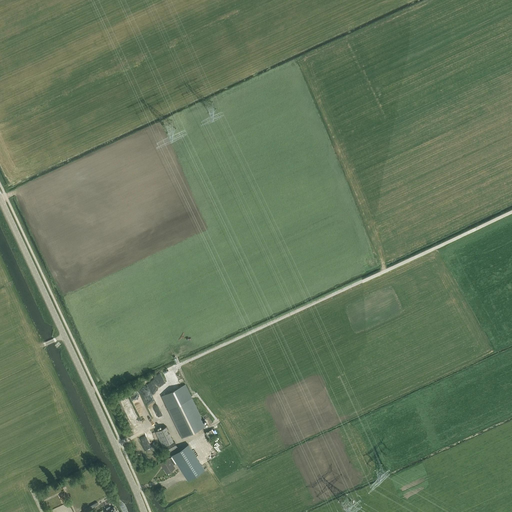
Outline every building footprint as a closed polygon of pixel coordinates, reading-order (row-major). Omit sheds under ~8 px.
[(175,390),(182,403),(168,410),(182,438),(205,427),(185,385),(175,390)] [(134,392),(144,419),(151,416),(140,389),(134,392)] [(141,413),(137,414),(129,396),(124,398),(136,423),(144,420),(141,413)] [(162,409),(157,403),(153,407),(158,413),(162,409)] [(141,424),(143,430),(150,427),(147,421),(141,424)] [(174,442),(173,442),(166,427),(155,432),(163,447),(166,446),(168,452),(177,447),(174,442)] [(188,445),(171,456),(171,457),(175,464),(176,463),(187,481),(204,470),(197,459),(195,457),(188,445)] [(168,458),(160,463),(166,473),(175,468),(173,465),(175,464),(171,457),(169,458),(168,458)] [(84,510),(85,511),(98,505),(97,502),(84,510)]
